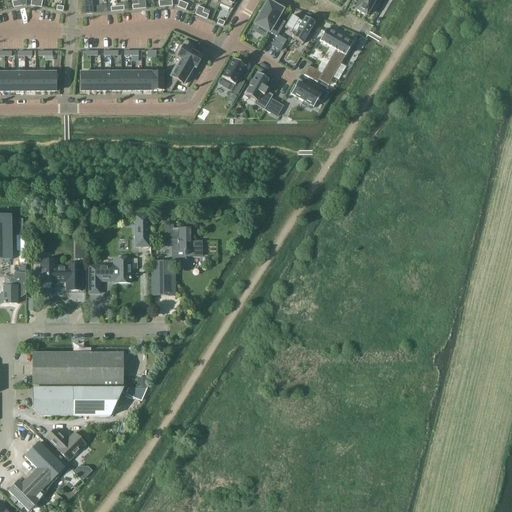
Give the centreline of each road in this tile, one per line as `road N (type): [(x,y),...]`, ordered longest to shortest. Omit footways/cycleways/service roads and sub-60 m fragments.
road 1 (residential): [(229,42),(191,107),(0,109)]
road 2 (unclassified): [(6,331),(167,330)]
road 3 (track): [(511,395),(484,511)]
